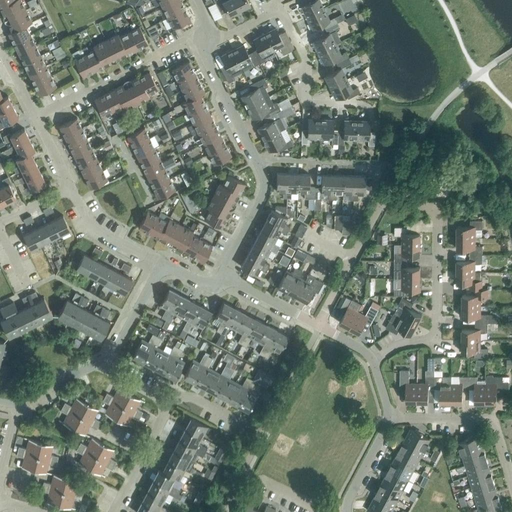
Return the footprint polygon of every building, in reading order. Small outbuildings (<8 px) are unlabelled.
[(26,9),(21,0),(13,0),(0,6),(0,7),(4,14),(7,13),(10,17),(26,9)] [(185,9),(180,0),(176,0),(163,7),(168,17),(185,9)] [(240,10),(234,0),(214,0),(221,14),(227,11),(229,15),(240,10)] [(250,5),(247,0),(234,0),(240,10),(250,5)] [(318,0),(310,0),(311,1),(299,8),(302,14),(303,13),(305,18),(324,9),(318,0)] [(32,21),(26,9),(10,17),(12,21),(8,23),(12,31),(25,24),(26,24),(32,21)] [(190,19),(185,9),(168,17),(173,28),(190,19)] [(329,20),(324,9),(305,18),(308,24),(307,24),(310,30),(322,24),(325,29),(337,22),(334,17),(329,20)] [(129,16),(126,10),(120,13),(123,19),(129,16)] [(337,22),(345,19),(342,13),(334,17),(337,22)] [(346,17),(348,23),(357,19),(355,14),(346,17)] [(146,28),(151,26),(148,18),(143,21),(146,28)] [(337,22),(325,29),(328,34),(310,43),(313,49),(314,48),(316,53),(335,44),(340,41),(334,31),(340,28),(337,22)] [(31,34),(26,24),(25,24),(12,31),(8,32),(13,43),(31,34)] [(151,26),(146,28),(152,39),(158,36),(157,34),(159,33),(155,24),(151,26)] [(139,26),(129,31),(138,49),(148,44),(149,44),(140,26),(139,26)] [(276,28),(265,34),(273,50),(279,47),(283,55),(294,49),(285,31),(279,34),(276,28)] [(138,49),(129,31),(119,36),(119,37),(128,54),(138,49)] [(36,45),(31,34),(13,43),(19,53),(36,45)] [(119,37),(119,36),(118,34),(106,40),(114,56),(118,54),(120,58),(128,54),(119,37)] [(275,54),(273,50),(265,34),(254,39),(258,49),(253,51),(259,63),(265,61),(264,59),(275,54)] [(61,45),(56,35),(51,37),(56,47),(61,45)] [(114,56),(106,40),(93,46),(95,49),(104,66),(111,62),(109,58),(114,56)] [(259,63),(253,51),(248,54),(243,44),(232,50),(242,70),(253,65),(254,66),(259,63)] [(340,55),(335,44),(316,53),(319,58),(318,59),(321,65),(334,58),(336,64),(349,57),(346,52),(340,55)] [(41,55),(36,45),(19,53),(24,63),(41,55)] [(66,53),(61,45),(56,47),(52,49),(56,58),(66,53)] [(93,71),(85,54),(82,48),(72,54),(74,59),(83,76),(93,71)] [(95,49),(85,54),(93,71),(104,66),(95,49)] [(242,70),(232,50),(221,56),(226,65),(221,68),(228,83),(234,80),(232,76),(242,70)] [(46,65),(41,55),(24,63),(29,73),(46,65)] [(351,63),(349,57),(336,64),(339,69),(325,76),(330,87),(346,79),(341,68),(351,63)] [(71,65),(71,63),(68,58),(62,61),(65,68),(71,65)] [(194,71),(189,61),(172,69),(177,80),(194,71)] [(51,75),(46,65),(29,73),(34,84),(51,75)] [(158,89),(150,71),(139,77),(148,94),(158,89)] [(199,81),(194,71),(177,80),(182,90),(199,81)] [(56,86),(51,75),(34,84),(39,94),(56,86)] [(148,94),(139,77),(131,81),(133,84),(129,87),(137,103),(149,97),(148,94)] [(264,78),(260,80),(248,86),(251,91),(241,96),(247,107),(269,96),(264,88),(268,86),(264,78)] [(352,90),(346,79),(330,87),(336,98),(345,93),(348,98),(360,92),(357,87),(352,90)] [(205,92),(199,81),(182,90),(187,100),(200,94),(205,92)] [(137,103),(129,87),(125,89),(123,85),(115,89),(124,106),(123,106),(125,109),(137,103)] [(173,94),(168,85),(164,87),(169,96),(173,94)] [(124,106),(115,89),(105,94),(113,111),(123,106),(124,106)] [(113,111),(105,94),(94,99),(103,116),(113,111)] [(205,104),(200,94),(187,100),(183,102),(188,112),(205,104)] [(0,112),(13,106),(8,95),(4,98),(0,99),(0,112)] [(273,104),(269,96),(247,107),(253,118),(262,113),(264,118),(277,112),(280,110),(276,102),(273,104)] [(280,110),(290,105),(287,98),(277,103),(280,110)] [(210,114),(205,104),(188,112),(193,123),(210,114)] [(5,123),(19,116),(13,106),(0,112),(0,116),(2,120),(0,120),(0,128),(6,125),(5,123)] [(285,128),(281,121),(277,112),(264,118),(267,123),(258,128),(263,139),(279,131),(285,128)] [(171,119),(168,113),(163,116),(167,122),(171,119)] [(210,114),(193,123),(188,125),(192,135),(198,132),(198,133),(215,124),(210,114)] [(59,126),(65,136),(82,128),(77,117),(59,126)] [(320,137),(320,119),(308,119),(308,130),(302,129),(301,143),(307,143),(308,137),(320,137)] [(338,144),(338,130),(332,130),(333,120),(320,119),(320,137),(332,138),(332,144),(338,144)] [(166,123),(169,129),(175,126),(172,120),(166,123)] [(356,138),(357,120),(344,120),(344,130),(338,130),(338,144),(344,144),(344,138),(356,138)] [(374,145),(374,131),(369,131),(369,121),(357,120),(356,138),(368,139),(368,145),(374,145)] [(116,133),(121,130),(118,123),(112,126),(116,133)] [(221,134),(215,124),(198,133),(203,143),(221,134)] [(149,137),(144,127),(127,136),(132,146),(149,137)] [(30,139),(24,128),(11,135),(10,133),(3,136),(6,142),(12,139),(14,145),(15,146),(30,139)] [(87,138),(82,128),(65,136),(70,147),(87,138)] [(180,131),(173,134),(176,140),(183,136),(180,131)] [(285,142),(279,131),(263,139),(269,150),(278,145),(281,151),(293,144),(290,139),(285,142)] [(164,142),(170,139),(167,133),(161,136),(164,142)] [(226,145),(221,134),(203,143),(209,153),(226,145)] [(155,148),(149,137),(132,146),(137,156),(155,148)] [(92,148),(87,138),(70,147),(75,157),(92,148)] [(35,149),(30,139),(15,146),(14,145),(4,150),(7,155),(11,152),(15,159),(16,158),(20,156),(30,151),(31,151),(35,149)] [(106,150),(112,146),(109,140),(103,144),(106,150)] [(231,155),(226,145),(209,153),(214,164),(231,155)] [(97,158),(92,148),(75,157),(80,167),(97,158)] [(160,158),(158,154),(155,148),(137,156),(142,166),(160,158)] [(21,169),(36,161),(31,151),(30,151),(20,156),(16,158),(19,165),(13,168),(16,173),(21,170),(21,169)] [(102,168),(97,158),(80,167),(85,177),(102,168)] [(165,168),(160,158),(142,166),(148,177),(165,168)] [(164,164),(166,167),(176,162),(174,159),(164,164)] [(26,179),(41,172),(36,161),(21,169),(21,170),(24,175),(19,178),(21,183),(22,183),(27,180),(26,179)] [(107,179),(102,168),(85,177),(90,188),(107,179)] [(170,178),(166,170),(165,168),(148,177),(153,187),(170,178)] [(32,189),(46,182),(41,172),(26,179),(27,180),(29,186),(25,188),(24,189),(26,193),(27,195),(33,191),(32,189)] [(287,198),(288,173),(277,173),(276,191),(283,191),(283,198),(287,198)] [(298,192),(299,174),(288,173),(287,198),(291,198),(291,192),(298,192)] [(240,193),(245,183),(228,174),(223,184),(226,186),(240,193)] [(310,174),(299,174),(298,192),(305,192),(304,198),(315,199),(315,187),(309,187),(310,174)] [(332,199),(333,175),(322,174),(321,187),(315,187),(315,199),(321,199),(321,192),(328,193),(328,199),(332,199)] [(343,193),(344,175),(333,175),(332,199),(336,199),(336,193),(343,193)] [(353,200),(354,175),(344,175),(343,193),(350,193),(349,200),(353,200)] [(371,189),(371,177),(365,177),(365,175),(354,175),(353,200),(358,200),(358,194),(365,194),(365,188),(371,189)] [(5,185),(0,187),(0,192),(5,203),(16,198),(9,184),(11,183),(8,176),(2,179),(5,185)] [(175,189),(170,178),(153,187),(158,197),(175,189)] [(22,183),(21,183),(18,185),(22,194),(26,193),(24,189),(25,188),(22,183)] [(240,193),(226,186),(223,184),(220,183),(214,194),(230,203),(232,199),(236,201),(240,193)] [(192,199),(182,191),(180,192),(180,193),(190,212),(195,201),(192,199)] [(227,208),(230,203),(214,194),(207,207),(210,208),(227,217),(231,210),(227,208)] [(221,228),(227,217),(210,208),(204,219),(221,228)] [(284,224),(288,218),(271,209),(266,219),(288,230),(290,227),(284,224)] [(149,233),(158,216),(147,210),(138,227),(149,233)] [(63,215),(53,220),(60,234),(70,229),(63,215)] [(342,229),(342,220),(342,215),(335,215),(334,229),(342,229)] [(159,238),(167,222),(168,221),(158,216),(149,233),(159,238)] [(173,241),(179,229),(181,225),(169,218),(168,221),(167,222),(159,238),(166,242),(168,238),(173,241)] [(288,230),(266,219),(261,228),(277,237),(280,231),(286,234),(288,230)] [(60,234),(53,220),(43,224),(50,239),(60,234)] [(457,226),(457,237),(475,237),(475,236),(482,236),(482,229),(483,229),(483,220),(470,220),(470,226),(457,226)] [(301,223),(295,234),(301,238),(301,237),(306,228),(307,227),(301,223)] [(50,239),(43,224),(33,229),(40,244),(50,239)] [(183,251),(191,235),(192,234),(194,231),(181,225),(179,229),(173,241),(177,243),(175,247),(183,251)] [(395,227),(395,235),(402,236),(402,244),(420,244),(420,233),(407,233),(407,227),(395,227)] [(274,243),(277,237),(261,228),(256,238),(278,249),(280,246),(274,243)] [(40,244),(33,229),(23,234),(31,249),(40,244)] [(193,256),(202,239),(192,234),(191,235),(183,251),(193,256)] [(388,243),(388,234),(378,234),(378,243),(388,243)] [(475,245),(475,237),(457,237),(457,248),(470,248),(470,254),(482,254),(483,245),(475,245)] [(278,249),(256,238),(251,247),(267,256),(270,250),(276,253),(278,249)] [(203,262),(212,245),(202,239),(193,256),(203,262)] [(420,244),(402,244),(395,244),(394,261),(407,261),(407,255),(420,255),(420,244)] [(264,262),(267,256),(251,247),(246,256),(268,268),(270,265),(264,262)] [(285,253),(291,256),(295,250),(288,247),(285,253)] [(305,258),(307,254),(297,249),(294,255),(303,260),(305,258)] [(86,273),(93,258),(84,253),(78,263),(76,267),(82,271),(86,273)] [(286,266),(290,258),(283,254),(279,262),(286,266)] [(316,259),(307,254),(305,258),(314,263),(316,259)] [(486,254),(482,254),(470,254),(470,260),(457,260),(457,271),(475,271),(475,263),(486,263),(486,254)] [(268,268),(246,256),(241,266),(257,275),(260,269),(266,272),(268,268)] [(95,278),(103,263),(93,258),(86,273),(95,278)] [(407,267),(407,261),(394,261),(394,278),(420,278),(420,267),(407,267)] [(105,283),(113,269),(103,263),(95,278),(105,283)] [(287,291),(299,269),(295,268),(292,273),(286,270),(277,286),(287,291)] [(115,288),(123,274),(113,269),(105,283),(115,288)] [(296,296),(305,280),(299,277),(302,271),(299,269),(287,291),(296,296)] [(482,280),(480,280),(481,272),(475,272),(475,271),(457,271),(456,283),(470,283),(470,289),(476,289),(482,289),(482,280)] [(275,285),(280,275),(275,273),(274,272),(269,282),(275,285)] [(364,284),(367,278),(357,272),(355,276),(363,281),(361,283),(364,284)] [(132,279),(123,274),(115,288),(125,293),(132,279)] [(318,293),(323,283),(314,278),(314,277),(308,274),(305,280),(296,296),(306,302),(312,290),(318,293)] [(420,289),(420,278),(394,278),(394,295),(407,295),(407,289),(420,289)] [(166,319),(179,294),(168,288),(160,305),(166,308),(161,317),(166,319)] [(488,289),(482,289),(476,289),(475,294),(462,294),(462,305),(462,306),(481,306),(481,297),(488,298),(488,289)] [(35,291),(30,294),(33,300),(39,298),(35,291)] [(77,301),(81,295),(75,292),(72,298),(77,301)] [(181,316),(190,300),(179,294),(166,319),(170,322),(175,313),(181,316)] [(31,302),(27,295),(22,298),(25,304),(31,302)] [(85,306),(89,299),(83,296),(80,303),(85,306)] [(349,327),(358,311),(362,305),(354,301),(346,297),(340,308),(346,311),(340,322),(349,327)] [(398,306),(395,313),(417,325),(422,315),(410,309),(413,303),(402,297),(398,305),(398,306)] [(44,298),(33,303),(42,320),(53,315),(44,298)] [(68,321),(77,304),(67,298),(58,315),(68,321)] [(187,331),(201,306),(190,300),(181,316),(187,320),(183,328),(187,331)] [(14,302),(8,304),(11,311),(17,308),(14,302)] [(221,333),(234,307),(223,302),(215,318),(221,321),(216,330),(217,331),(221,333)] [(42,320),(33,303),(22,308),(31,326),(42,320)] [(99,313),(102,306),(97,303),(93,310),(99,313)] [(79,327),(88,310),(77,304),(68,321),(79,327)] [(371,324),(377,313),(379,309),(371,305),(365,315),(358,311),(349,327),(359,333),(365,321),(371,324)] [(481,314),(481,306),(462,306),(462,305),(459,305),(459,306),(460,306),(459,316),(462,316),(462,317),(475,317),(475,323),(488,323),(488,314),(481,314)] [(9,312),(5,306),(0,308),(3,315),(9,312)] [(211,311),(201,306),(187,331),(191,333),(196,324),(203,328),(211,311)] [(107,317),(110,310),(105,307),(101,314),(107,317)] [(236,329),(245,313),(234,307),(221,333),(219,337),(223,339),(230,326),(236,329)] [(31,326),(22,308),(11,314),(20,331),(31,326)] [(90,332),(99,316),(88,310),(79,327),(90,332)] [(417,325),(395,313),(394,312),(386,328),(397,334),(400,328),(411,334),(417,325)] [(242,344),(256,319),(245,313),(236,329),(242,333),(238,342),(242,344)] [(20,331),(11,314),(0,319),(9,336),(20,331)] [(488,323),(498,323),(498,318),(493,318),(493,314),(488,314),(488,323)] [(101,338),(110,321),(99,316),(90,332),(101,338)] [(257,341),(266,324),(256,319),(242,344),(246,346),(251,337),(257,341)] [(156,334),(159,329),(149,323),(146,329),(156,334)] [(490,325),(488,325),(488,323),(475,323),(475,329),(462,329),(462,340),(480,340),(481,332),(490,332),(490,325)] [(263,355),(277,330),(266,324),(257,341),(264,344),(259,353),(263,355)] [(288,336),(277,330),(263,355),(268,358),(272,349),(279,352),(288,336)] [(143,361),(157,336),(153,333),(148,342),(141,339),(133,355),(143,361)] [(154,367),(163,350),(157,347),(161,338),(157,336),(143,361),(154,367)] [(202,350),(206,342),(200,339),(196,347),(202,350)] [(480,348),(480,340),(462,340),(462,351),(475,351),(475,357),(488,357),(488,348),(480,348)] [(178,358),(183,349),(186,344),(182,342),(179,347),(178,347),(165,372),(176,378),(184,362),(178,358)] [(165,372),(178,347),(174,345),(169,354),(163,350),(154,367),(165,372)] [(195,381),(208,356),(204,354),(199,363),(193,359),(184,375),(195,381)] [(205,387),(214,371),(208,367),(213,358),(209,356),(208,356),(195,381),(205,387)] [(216,393),(230,367),(226,365),(225,365),(221,374),(214,371),(205,387),(216,393)] [(227,398),(236,382),(229,379),(234,370),(230,367),(216,393),(227,398)] [(256,367),(253,373),(268,381),(272,375),(256,367)] [(417,401),(417,383),(409,383),(409,370),(400,369),(400,388),(406,388),(406,401),(417,401)] [(434,376),(435,376),(435,370),(426,370),(426,383),(417,383),(417,401),(428,401),(429,388),(434,388),(434,376)] [(497,377),(494,377),(492,375),(487,375),(486,377),(486,380),(486,405),(495,405),(495,402),(497,402),(497,389),(509,389),(509,380),(505,380),(505,376),(503,376),(497,376),(497,377)] [(237,404),(251,379),(247,376),(242,385),(236,382),(227,398),(237,404)] [(452,376),(435,376),(434,376),(434,388),(440,388),(440,402),(451,402),(452,376)] [(463,389),(469,389),(469,376),(452,376),(451,402),(463,402),(463,389)] [(486,405),(486,380),(478,380),(478,376),(469,376),(469,389),(474,389),(474,402),(476,402),(476,405),(486,405)] [(262,396),(257,393),(251,390),(255,381),(251,379),(237,404),(248,410),(251,406),(255,408),(262,396)] [(123,406),(129,393),(118,387),(114,396),(107,392),(105,396),(123,406)] [(140,399),(129,393),(123,406),(141,415),(143,411),(136,408),(140,399)] [(116,419),(123,406),(105,396),(103,400),(110,404),(105,413),(116,419)] [(81,415),(87,403),(76,397),(72,406),(65,402),(63,406),(81,415)] [(98,409),(87,403),(81,415),(99,425),(101,421),(94,417),(98,409)] [(74,428),(81,415),(63,406),(60,410),(67,414),(63,422),(74,428)] [(141,415),(123,406),(116,419),(127,424),(131,416),(139,420),(141,415)] [(99,425),(81,415),(74,428),(85,434),(89,425),(96,429),(99,425)] [(191,417),(185,428),(202,437),(205,431),(214,435),(216,431),(191,417)] [(198,443),(202,437),(185,428),(180,439),(205,452),(207,448),(198,443)] [(425,449),(430,439),(410,428),(405,439),(425,449)] [(483,447),(480,435),(458,442),(462,454),(483,447)] [(96,456),(103,443),(92,437),(87,446),(80,442),(78,446),(96,456)] [(37,456),(41,442),(29,439),(26,448),(19,446),(18,451),(37,456)] [(205,452),(180,439),(174,450),(190,458),(194,452),(203,457),(205,452)] [(425,449),(405,439),(400,449),(419,459),(425,449)] [(53,445),(41,442),(37,456),(57,460),(58,456),(50,454),(53,445)] [(103,443),(96,456),(114,465),(116,461),(109,457),(114,449),(103,443)] [(90,468),(96,456),(78,446),(76,450),(83,454),(79,463),(90,468)] [(221,461),(227,450),(220,447),(215,457),(221,461)] [(486,458),(483,447),(462,454),(465,464),(486,458)] [(419,459),(400,449),(394,459),(414,470),(419,459)] [(187,465),(190,458),(174,450),(168,460),(194,474),(195,470),(196,469),(187,465)] [(34,469),(37,456),(18,451),(16,455),(24,457),(22,466),(34,469)] [(56,465),(57,460),(37,456),(34,469),(46,472),(48,463),(56,465)] [(114,465),(96,456),(90,468),(101,474),(105,465),(112,469),(114,465)] [(486,458),(465,464),(457,467),(458,471),(467,469),(468,475),(490,469),(486,458)] [(414,470),(394,459),(389,469),(409,480),(414,470)] [(194,474),(168,460),(163,471),(175,478),(179,480),(182,473),(191,478),(194,474)] [(208,468),(204,475),(212,479),(215,472),(208,468)] [(163,471),(159,469),(153,480),(179,493),(181,489),(172,484),(175,478),(163,471)] [(409,480),(389,469),(384,479),(403,490),(409,480)] [(493,479),(490,469),(468,475),(472,486),(493,479)] [(62,491),(66,477),(54,474),(51,483),(43,481),(42,486),(62,491)] [(78,480),(66,477),(62,491),(82,496),(83,491),(75,489),(78,480)] [(403,490),(384,479),(378,489),(398,500),(403,490)] [(497,490),(493,479),(472,486),(475,497),(497,490)] [(179,493),(153,480),(148,490),(164,499),(170,503),(173,496),(176,497),(179,493)] [(59,505),(62,491),(42,486),(41,490),(49,492),(47,502),(59,505)] [(191,494),(199,498),(202,492),(195,488),(191,494)] [(398,500),(378,489),(373,499),(393,510),(398,500)] [(161,505),(164,499),(148,490),(142,501),(162,511),(168,511),(170,510),(161,505)] [(500,501),(497,490),(475,497),(479,508),(500,501)] [(81,500),(82,496),(62,491),(59,505),(71,508),(73,498),(81,500)] [(255,511),(257,510),(251,507),(255,499),(250,497),(242,511),(255,511)] [(371,511),(391,511),(393,510),(373,499),(367,510),(371,511)] [(162,511),(142,501),(136,511),(162,511)] [(503,511),(500,501),(479,508),(479,511),(503,511)]
